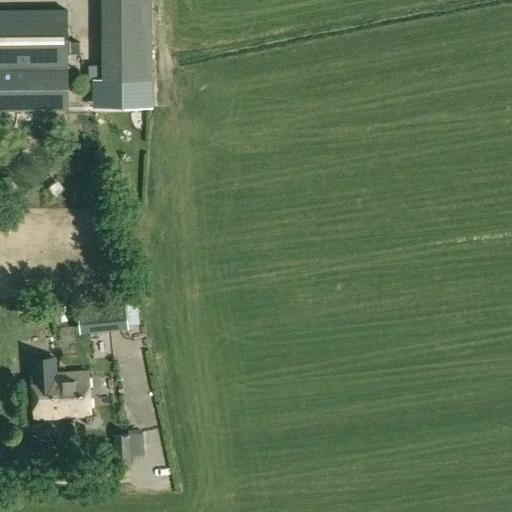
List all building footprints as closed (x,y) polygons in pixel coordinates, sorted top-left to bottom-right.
[(159,74),(157,0),(121,0),(122,26),(113,26),(114,75),(159,74)] [(67,10),(0,10),(0,86),(24,87),(24,77),(39,77),(39,82),(54,82),(54,77),(68,77),(67,10)] [(127,329),(125,300),(78,304),(80,333),(127,329)] [(36,306),(37,322),(51,321),(50,305),(36,306)] [(91,415),(88,372),(58,373),(60,401),(70,400),(71,416),(91,415)] [(35,418),(71,416),(70,400),(60,401),(58,373),(32,375),(35,418)] [(145,456),(143,433),(114,435),(116,467),(133,466),(131,457),(145,456)]
